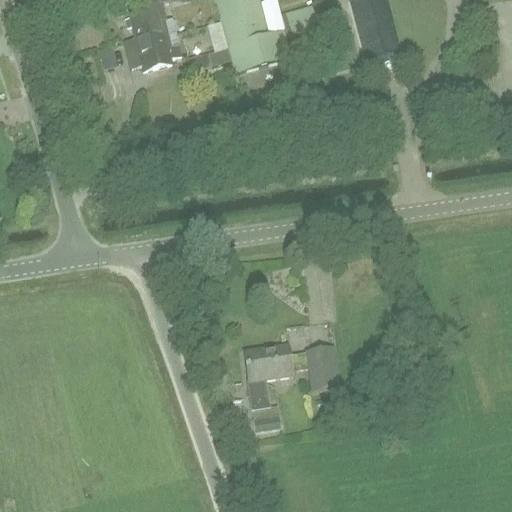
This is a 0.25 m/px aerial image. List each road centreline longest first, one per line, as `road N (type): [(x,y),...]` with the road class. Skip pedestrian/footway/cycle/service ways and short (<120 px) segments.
road 1 (tertiary): [(138,253),(511,198)]
road 2 (unclassified): [(226,511),(138,253)]
road 3 (unclassified): [(76,261),(4,0)]
